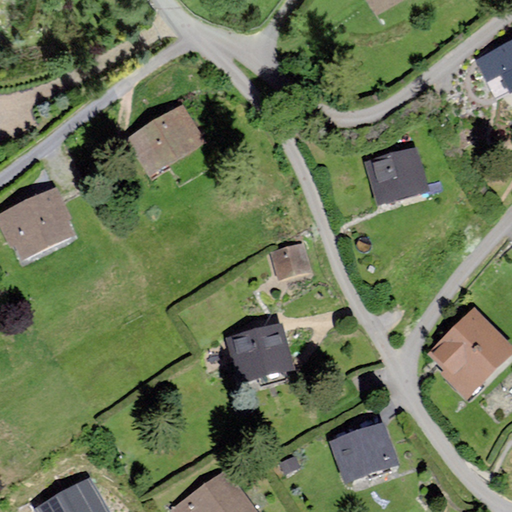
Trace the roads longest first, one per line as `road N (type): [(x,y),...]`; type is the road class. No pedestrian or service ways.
road 1 (residential): [(196,38),(289,154),(332,272),(398,385)]
road 2 (unclassified): [(511,10),(362,116),(341,117),(299,96),(258,57)]
road 3 (residential): [(0,180),(196,38)]
road 4 (unclassified): [(398,385),(415,339),(511,221)]
road 5 (unclassified): [(499,511),(428,435),(398,385)]
